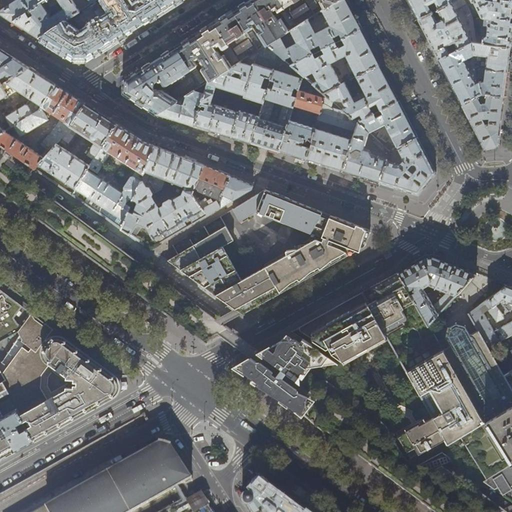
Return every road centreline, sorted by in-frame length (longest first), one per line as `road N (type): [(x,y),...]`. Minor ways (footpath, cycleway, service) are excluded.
road 1 (residential): [(428,230),(140,125),(81,85)]
road 2 (residential): [(179,379),(428,230)]
road 3 (residential): [(511,178),(470,181),(375,0)]
road 4 (secondary): [(0,248),(179,379)]
road 5 (tertiary): [(0,479),(179,379)]
road 6 (residential): [(214,0),(81,85)]
road 7 (secondary): [(256,439),(353,511)]
